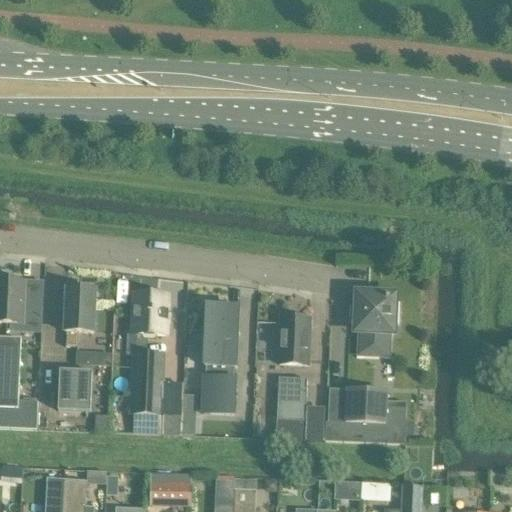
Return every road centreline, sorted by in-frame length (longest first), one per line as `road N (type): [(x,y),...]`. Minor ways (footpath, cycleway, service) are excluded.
road 1 (tertiary): [(511,103),(381,81),(0,60)]
road 2 (tertiary): [(0,104),(379,125),(511,143)]
road 3 (residential): [(353,275),(0,238)]
